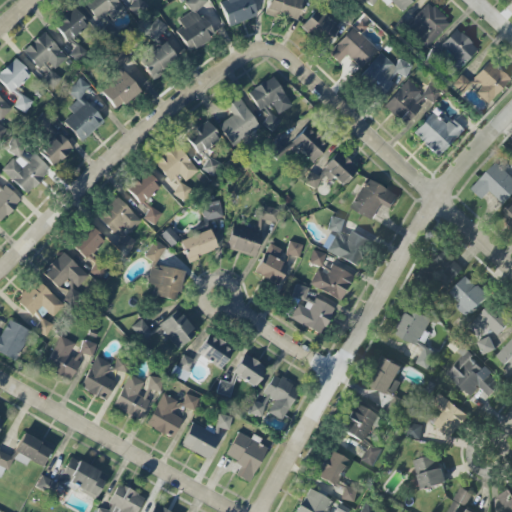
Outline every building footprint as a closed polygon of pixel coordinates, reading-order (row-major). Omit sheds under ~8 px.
[(99,24),(122,7),(116,0),(86,0),(83,3),(99,24)] [(130,4),(133,14),(145,10),(142,0),(130,4)] [(189,53),(213,37),(196,10),(208,3),(206,0),(187,0),(184,2),(190,12),(177,21),(182,27),(175,31),(189,53)] [(226,0),(218,3),(229,28),(256,16),(249,0),(226,0)] [(295,22),(302,0),(300,0),(269,0),(265,13),(295,22)] [(400,12),(411,0),(364,0),(371,6),(376,0),(380,0),(387,6),(390,2),(400,12)] [(428,4),(405,28),(426,48),(449,24),(428,4)] [(302,26),(325,45),(340,27),(317,8),(302,26)] [(67,42),(88,25),(74,9),(53,26),(67,42)] [(157,20),(145,32),(154,41),(166,29),(157,20)] [(328,54),(339,64),(346,56),(360,68),(377,49),(352,28),(328,54)] [(437,49),(459,69),(477,49),(455,29),(437,49)] [(65,60),(45,33),(22,49),(37,70),(47,62),(53,69),(65,60)] [(138,60),(150,78),(176,62),(165,43),(138,60)] [(69,55),(78,63),(86,53),(77,46),(69,55)] [(393,66),(380,54),(359,75),(381,97),(393,85),(389,81),(397,73),(402,78),(411,69),(401,58),(393,66)] [(0,82),(10,93),(30,75),(15,59),(0,72),(0,82)] [(469,87),(486,104),(509,80),(492,63),(469,87)] [(117,111),(139,90),(120,70),(98,90),(117,111)] [(53,90),(60,79),(51,72),(43,83),(53,90)] [(452,84),(461,95),(471,86),(461,75),(452,84)] [(247,92),(259,111),(271,104),(277,115),(291,106),(273,76),(247,92)] [(81,142),(103,122),(80,97),(89,88),(80,79),(67,91),(76,101),(67,108),(72,114),(62,123),(81,142)] [(383,107),(404,126),(421,107),(417,104),(423,97),(430,103),(439,93),(429,85),(421,94),(406,80),(383,107)] [(25,113),(32,102),(21,95),(14,107),(25,113)] [(232,147),(259,129),(239,97),(226,106),(232,116),(218,126),(232,147)] [(0,137),(6,131),(0,125),(0,120),(11,109),(0,98),(0,137)] [(462,130),(450,119),(445,125),(432,112),(412,133),(437,157),(462,130)] [(185,136),(198,154),(220,139),(207,121),(185,136)] [(311,164),(327,147),(306,127),(289,144),(311,164)] [(53,167),(72,149),(57,133),(38,151),(53,167)] [(169,181),(178,174),(185,182),(198,171),(176,145),(154,163),(169,181)] [(358,170),(338,152),(316,176),(311,172),(303,181),(313,190),(327,175),(341,188),(358,170)] [(22,168),(12,159),(1,170),(27,195),(51,169),(34,154),(22,168)] [(220,164),(209,158),(202,171),(213,177),(220,164)] [(490,192),(503,205),(511,195),(511,178),(496,163),(471,189),(482,200),(490,192)] [(126,189),(140,204),(160,186),(145,171),(126,189)] [(350,209),(373,220),(381,204),(391,210),(398,196),(365,179),(350,209)] [(183,201),(191,190),(180,183),(172,194),(183,201)] [(0,222),(21,201),(4,185),(0,190),(0,189),(0,222)] [(112,234),(117,230),(124,238),(141,223),(118,198),(97,217),(112,234)] [(204,221),(222,217),(219,202),(201,206),(204,221)] [(161,214),(150,207),(143,219),(154,226),(161,214)] [(511,207),(501,219),(511,228),(511,207)] [(278,221),(278,209),(260,209),(261,221),(278,221)] [(345,222),(334,217),(320,250),(359,266),(369,240),(351,232),(348,238),(339,235),(345,222)] [(225,248),(254,258),(262,234),(233,223),(225,248)] [(71,246),(86,259),(103,241),(89,227),(71,246)] [(172,246),(179,239),(168,228),(161,234),(172,246)] [(217,251),(209,230),(179,241),(187,262),(217,251)] [(158,266),(162,245),(150,242),(146,260),(151,261),(147,284),(156,286),(154,297),(177,301),(183,271),(158,266)] [(285,254),(298,258),(302,246),(289,242),(285,254)] [(279,285),(288,264),(277,259),(281,249),(268,243),(254,274),(279,285)] [(419,275),(428,282),(439,269),(453,280),(462,268),(440,250),(419,275)] [(325,254),(312,251),(309,264),(322,267),(325,254)] [(58,289),(67,279),(77,288),(88,276),(62,252),(42,274),(58,289)] [(353,277),(331,264),(326,273),(318,268),(309,284),(340,302),(353,277)] [(100,278),(104,269),(94,265),(90,273),(100,278)] [(489,297),(466,276),(450,294),(460,303),(455,308),(468,319),(489,297)] [(53,318),(64,305),(36,280),(16,302),(33,317),(35,314),(39,318),(45,311),(53,318)] [(334,310),(306,294),(309,290),(301,286),(284,315),(320,336),(334,310)] [(469,327),(480,337),(489,328),(498,337),(510,324),(490,305),(469,327)] [(422,349),(430,335),(425,332),(432,320),(409,308),(395,335),(422,349)] [(177,349),(196,333),(180,316),(172,323),(167,317),(151,332),(140,320),(130,328),(143,344),(160,329),(177,349)] [(52,325),(41,319),(34,330),(45,337),(52,325)] [(0,354),(15,361),(30,331),(7,320),(0,336),(0,354)] [(222,370),(232,348),(206,335),(193,361),(182,355),(172,375),(185,381),(197,358),(222,370)] [(74,343),(58,336),(44,368),(70,380),(78,360),(69,356),(74,343)] [(476,343),(483,356),(495,350),(489,337),(476,343)] [(511,339),(496,357),(507,367),(501,373),(511,383),(511,382),(511,339)] [(96,344),(82,341),(79,353),(92,357),(96,344)] [(436,353),(424,348),(416,365),(428,370),(436,353)] [(471,397),(479,388),(489,397),(501,384),(483,368),(482,368),(465,353),(446,374),(471,397)] [(254,388),(266,368),(243,354),(231,374),(254,388)] [(110,363),(94,356),(80,389),(107,401),(115,383),(104,378),(110,363)] [(393,397),(400,383),(396,380),(402,367),(384,358),(370,386),(393,397)] [(125,374),(128,363),(115,359),(112,371),(125,374)] [(136,396),(143,383),(129,375),(112,407),(139,421),(148,402),(136,396)] [(282,420),(299,389),(272,375),(258,401),(254,399),(247,412),(258,418),(269,399),(274,401),(267,413),(282,420)] [(147,390),(160,390),(161,378),(147,377),(147,390)] [(215,394),(229,398),(232,384),(219,381),(215,394)] [(182,419),(171,414),(175,405),(193,413),(199,399),(185,394),(182,403),(160,394),(147,427),(174,439),(182,419)] [(468,416),(444,398),(437,408),(441,412),(432,423),(451,438),(468,416)] [(400,406),(391,402),(387,411),(396,415),(400,406)] [(363,443),(377,416),(354,404),(340,430),(363,443)] [(221,430),(228,431),(231,417),(217,414),(213,435),(219,437),(221,430)] [(218,436),(190,424),(180,448),(209,459),(218,436)] [(422,426),(409,424),(406,437),(419,440),(422,426)] [(235,476),(248,483),(267,447),(237,432),(224,456),(241,464),(235,476)] [(12,457),(0,451),(0,477),(2,479),(11,459),(26,465),(28,460),(42,466),(51,448),(22,434),(12,457)] [(361,461),(373,467),(382,451),(370,444),(361,461)] [(317,479),(339,487),(349,460),(327,452),(317,479)] [(413,462),(422,491),(446,483),(438,454),(413,462)] [(96,497),(107,475),(69,457),(59,480),(96,497)] [(35,488),(52,496),(57,483),(41,476),(35,488)] [(97,511),(136,511),(144,497),(117,484),(106,508),(100,505),(97,511)] [(355,503),(358,490),(345,487),(342,500),(355,503)] [(511,511),(511,487),(497,496),(505,511),(511,511)] [(472,511),(466,508),(473,494),(460,488),(447,511),(472,511)] [(329,511),(334,502),(306,490),(296,511),(329,511)] [(385,511),(367,502),(361,511),(385,511)]
